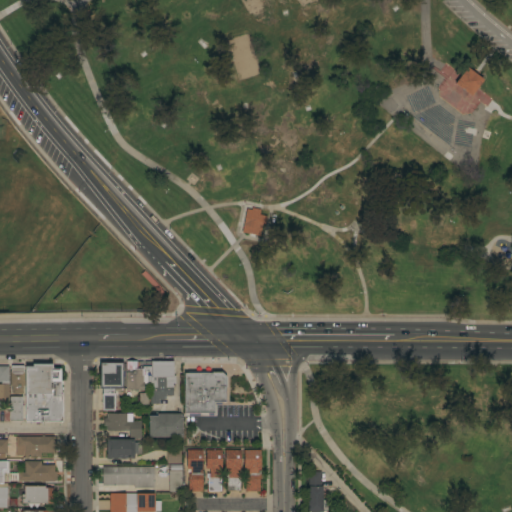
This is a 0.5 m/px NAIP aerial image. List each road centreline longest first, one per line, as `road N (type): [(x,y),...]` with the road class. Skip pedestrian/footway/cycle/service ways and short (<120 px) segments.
road 1 (tertiary): [(249,340),(136,225),(0,59)]
road 2 (secondary): [(249,340),(511,341)]
road 3 (secondary): [(79,342),(249,340)]
road 4 (residential): [(80,511),(79,342)]
